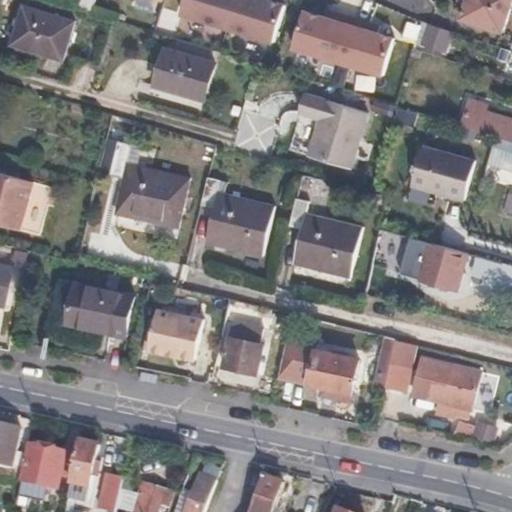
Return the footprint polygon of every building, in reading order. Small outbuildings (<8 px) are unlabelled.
[(93,0),(77,0),(74,9),(89,13),(93,0)] [(225,28),(234,0),(183,0),(179,12),(225,28)] [(234,0),(225,28),(270,43),(283,8),(264,1),(261,0),(234,0)] [(511,0),(467,0),(461,19),(503,33),(511,3),(511,0)] [(304,11),(291,48),(337,63),(352,19),(335,13),(332,20),(304,11)] [(72,29),(21,13),(9,52),(60,68),(72,29)] [(369,24),(352,19),(337,63),(381,77),(393,40),(366,32),(369,24)] [(451,32),(429,25),(422,47),(444,54),(451,32)] [(418,59),(419,51),(412,49),(409,56),(418,59)] [(152,87),(202,102),(213,67),(164,51),(152,87)] [(199,112),(202,102),(152,87),(150,96),(199,112)] [(368,113),(305,94),(300,113),(319,120),(308,155),(353,167),(368,113)] [(496,138),(511,142),(511,121),(483,111),(485,105),(470,101),(461,127),(496,138)] [(511,142),(496,138),(494,146),(510,151),(511,145),(511,142)] [(134,146),(119,143),(111,177),(123,180),(116,214),(179,229),(189,180),(127,165),(134,146)] [(475,162),(423,147),(412,187),(465,201),(475,162)] [(31,185),(0,176),(0,228),(19,233),(31,185)] [(221,182),(207,179),(201,209),(213,211),(206,243),(262,256),(272,208),(217,197),(221,182)] [(387,194),(380,230),(394,234),(404,182),(390,179),(387,194)] [(295,199),(289,228),(301,230),(294,264),(350,278),(361,230),(306,216),(308,202),(295,199)] [(457,290),(468,253),(420,241),(416,257),(428,260),(422,282),(457,290)] [(500,283),(511,285),(511,264),(505,263),(500,283)] [(13,270),(0,266),(0,307),(4,309),(13,270)] [(134,299),(74,285),(65,323),(125,337),(134,299)] [(205,318),(158,307),(148,349),(196,359),(205,318)] [(263,346),(230,339),(223,367),(257,375),(263,346)] [(397,341),(387,387),(407,392),(413,368),(407,367),(412,345),(397,341)] [(286,345),(279,378),(352,393),(359,361),(286,345)] [(451,384),(455,366),(429,360),(419,397),(422,398),(424,384),(424,383),(434,385),(435,380),(451,384)] [(434,385),(424,383),(424,384),(422,398),(474,410),(482,372),(455,366),(451,384),(435,380),(434,385)] [(487,373),(482,372),(474,410),(478,411),(487,373)] [(160,378),(143,375),(142,380),(141,384),(158,387),(160,378)] [(23,431),(0,425),(0,461),(16,465),(23,431)] [(101,446),(81,442),(68,503),(85,506),(87,495),(74,491),(77,483),(92,487),(94,476),(99,455),(101,446)] [(67,452),(33,445),(25,480),(60,487),(67,452)] [(104,456),(99,455),(94,476),(100,477),(104,456)] [(110,511),(118,511),(125,478),(110,476),(103,510),(110,511)] [(274,511),(285,484),(266,477),(253,511),(274,511)] [(203,511),(215,482),(202,478),(188,511),(203,511)] [(175,493),(146,483),(135,511),(157,511),(161,504),(169,508),(175,493)]
